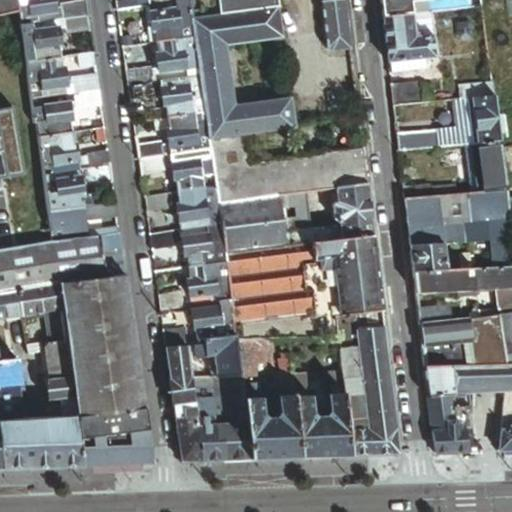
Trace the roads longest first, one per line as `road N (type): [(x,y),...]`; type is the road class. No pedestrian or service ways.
road 1 (residential): [(98,0),(170,511)]
road 2 (residential): [(363,0),(423,504)]
road 3 (secondary): [(206,511),(423,504)]
